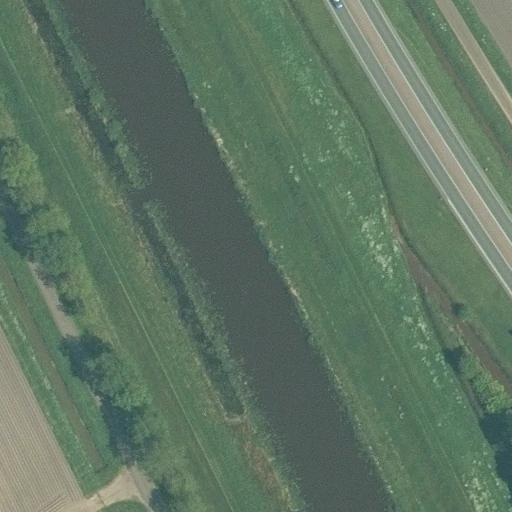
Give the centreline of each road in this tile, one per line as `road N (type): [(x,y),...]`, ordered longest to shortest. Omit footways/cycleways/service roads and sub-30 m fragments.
road 1 (unclassified): [(157,511),(0,195)]
road 2 (trunk): [(332,0),(511,280)]
road 3 (trunk): [(511,234),(361,0)]
road 4 (unclassified): [(511,114),(442,0)]
